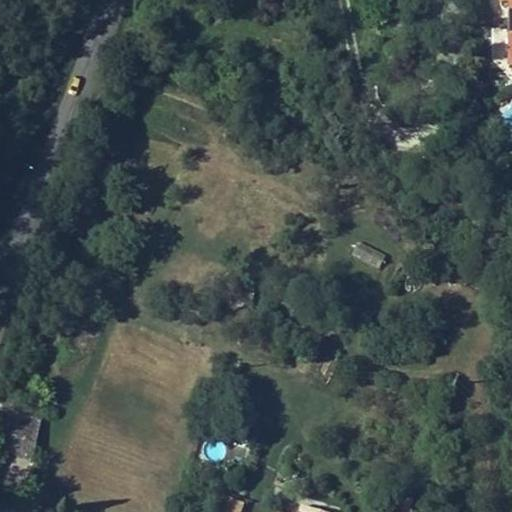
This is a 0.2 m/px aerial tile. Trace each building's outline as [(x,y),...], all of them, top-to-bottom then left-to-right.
[(254,88),(288,96),(290,84),(274,81),(276,73),(257,70),(254,88)] [(290,324),(295,310),(277,303),(272,316),(290,324)] [(8,396),(0,420),(0,488),(21,496),(54,394),(24,385),(20,400),(8,396)] [(196,456),(222,463),(226,446),(201,439),(196,456)] [(222,498),(218,511),(240,511),(242,502),(222,498)]
